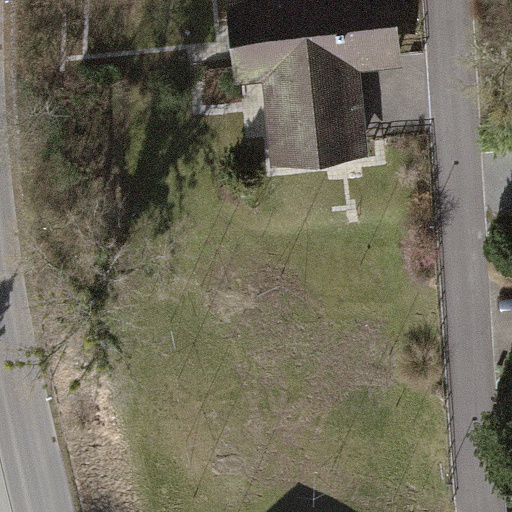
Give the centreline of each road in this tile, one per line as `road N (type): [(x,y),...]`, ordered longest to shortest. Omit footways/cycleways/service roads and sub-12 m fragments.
road 1 (residential): [(452,0),(471,511)]
road 2 (tertiary): [(43,511),(0,294)]
